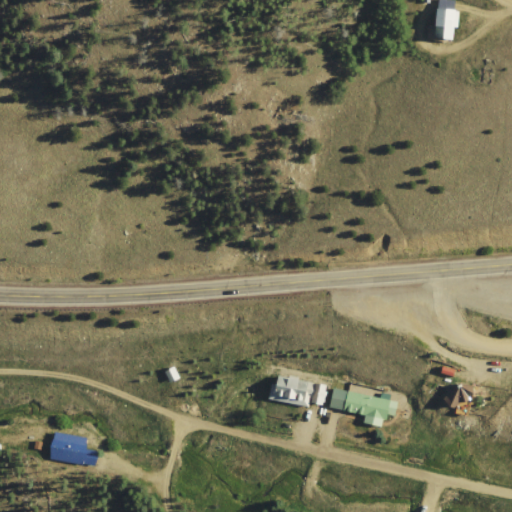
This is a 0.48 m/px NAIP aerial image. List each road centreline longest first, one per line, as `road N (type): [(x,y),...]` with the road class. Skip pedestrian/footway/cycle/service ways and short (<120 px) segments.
road 1 (secondary): [(0,293),(82,298),(511,265)]
road 2 (track): [(402,275),(457,331),(511,350)]
